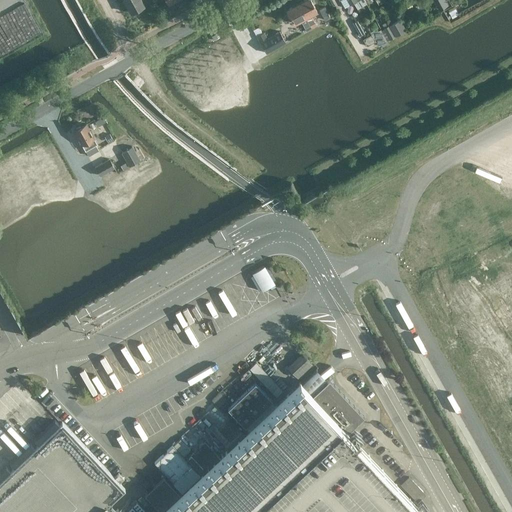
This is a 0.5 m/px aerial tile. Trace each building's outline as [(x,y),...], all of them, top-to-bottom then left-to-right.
[(123,0),(131,13),(144,5),(141,0),(123,0)] [(316,25),(311,15),(317,11),(311,0),(303,0),(298,3),(311,28),(316,25)] [(445,0),(433,0),(439,10),(449,5),(445,0)] [(311,28),(298,3),(286,9),(294,24),(301,21),(303,25),(306,31),(311,28)] [(401,20),(391,26),(396,35),(397,37),(408,31),(401,20)] [(391,39),(396,35),(391,26),(390,25),(384,28),(391,39)] [(362,27),(357,29),(361,36),(366,34),(362,27)] [(372,34),(376,41),(379,46),(388,41),(381,29),(372,34)] [(285,42),(280,31),(267,38),(260,42),(266,52),(285,42)] [(0,39),(0,51),(0,53),(22,44),(17,33),(0,39)] [(368,46),(376,41),(372,34),(364,39),(368,46)] [(86,150),(88,155),(97,150),(95,145),(97,144),(86,123),(81,126),(80,126),(76,128),(76,129),(74,130),(86,150)] [(137,143),(95,167),(103,182),(145,158),(137,143)] [(266,264),(251,271),(260,291),(275,283),(266,264)] [(284,365),(295,376),(309,363),(299,351),(284,365)] [(420,511),(346,433),(364,415),(329,378),(328,380),(316,369),(302,382),(300,381),(201,474),(173,445),(154,462),(182,492),(160,511),(100,511),(125,489),(120,483),(124,479),(119,473),(114,477),(62,422),(59,425),(55,421),(34,440),(38,444),(35,448),(31,444),(10,463),(14,467),(10,471),(6,467),(0,472),(0,511),(420,511)] [(245,426),(272,400),(255,382),(228,408),(245,426)]
